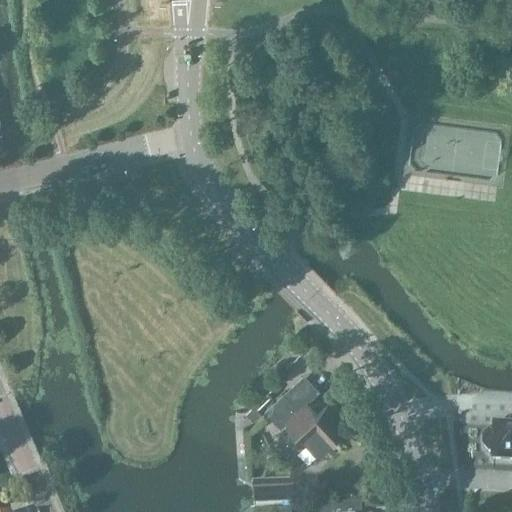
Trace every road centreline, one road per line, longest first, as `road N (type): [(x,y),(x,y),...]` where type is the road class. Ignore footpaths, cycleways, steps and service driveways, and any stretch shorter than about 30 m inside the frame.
road 1 (tertiary): [(427,511),(416,454),(375,371),(209,184),(190,134)]
road 2 (tertiary): [(190,134),(188,0)]
road 3 (unclassified): [(63,168),(190,134)]
